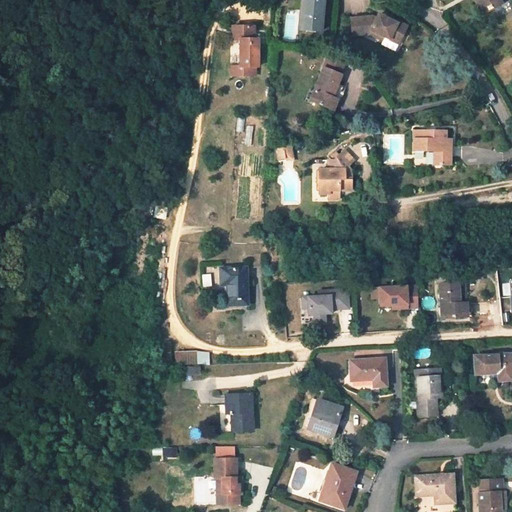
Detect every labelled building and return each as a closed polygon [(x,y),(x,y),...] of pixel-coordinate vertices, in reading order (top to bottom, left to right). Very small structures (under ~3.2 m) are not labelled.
[(304,0),(302,30),(320,31),(322,0),(304,0)] [(499,0),(477,0),(484,12),(489,8),(490,10),(494,8),(493,6),(501,1),(499,0)] [(403,32),(407,23),(390,16),(389,18),(378,13),(376,17),(372,15),(350,18),(352,35),(369,33),(383,38),(384,35),(396,39),(399,30),(403,32)] [(232,68),(232,77),(256,77),(256,68),(258,68),(258,40),(254,41),(253,27),(232,28),(232,41),(240,41),(241,68),(232,68)] [(347,59),(329,52),(323,68),(340,75),(347,59)] [(310,101),(333,111),(338,100),(332,98),(338,84),(341,75),(340,75),(323,68),(310,101)] [(338,100),(343,86),(338,84),(332,98),(338,100)] [(451,165),(451,140),(445,140),(446,132),(414,131),(413,151),(424,151),(425,145),(430,145),(435,150),(435,152),(434,164),(451,165)] [(351,191),(351,180),(344,180),(344,169),(348,166),(354,160),(345,150),(334,160),(327,160),(328,169),(319,169),(320,192),(329,191),(329,194),(329,199),(340,199),(339,191),(351,191)] [(262,267),(261,255),(248,255),(249,268),(262,267)] [(228,305),(247,304),(246,268),(220,269),(221,285),(227,284),(228,305)] [(211,286),(210,275),(202,276),(203,287),(211,286)] [(442,317),(466,316),(466,304),(459,304),(457,283),(439,285),(442,317)] [(466,304),(464,283),(457,283),(459,304),(466,304)] [(418,308),(417,286),(380,287),(381,297),(381,305),(392,305),(398,305),(398,309),(418,308)] [(381,297),(380,287),(372,288),(373,298),(381,297)] [(331,314),(331,310),(348,309),(348,290),(318,291),(319,297),(302,297),(303,309),(308,309),(308,315),(314,315),(314,323),(325,323),(325,314),(331,314)] [(172,361),(171,342),(162,342),(162,361),(172,361)] [(401,349),(392,350),(393,364),(402,363),(401,349)] [(174,351),(174,364),(209,365),(209,351),(174,351)] [(499,381),(511,379),(511,372),(511,354),(475,357),(475,374),(499,372),(499,381)] [(384,359),(350,361),(351,381),(374,380),(374,386),(386,385),(384,359)] [(183,366),(183,375),(200,374),(199,365),(183,366)] [(416,370),(418,418),(437,417),(436,407),(428,408),(427,399),(436,399),(442,398),(440,369),(423,370),(416,370)] [(253,430),(252,404),(248,404),(247,394),(226,395),(226,414),(231,413),(232,432),(253,430)] [(317,400),(312,398),(307,414),(312,416),(317,400)] [(428,408),(436,407),(436,399),(427,399),(428,408)] [(307,414),(303,427),(319,433),(332,437),(342,408),(317,400),(312,416),(307,414)] [(303,427),(301,433),(318,439),(319,433),(303,427)] [(241,484),(235,484),(235,477),(236,459),(214,459),(214,477),(221,477),(221,487),(216,487),(216,504),(237,504),(237,494),(241,494),(241,484)] [(344,509),(356,472),(331,464),(319,500),(344,509)] [(435,503),(454,502),(452,474),(415,477),(416,496),(435,494),(435,503)] [(480,493),(478,493),(479,511),(500,511),(500,501),(505,500),(505,491),(502,491),(502,479),(479,481),(480,493)]
